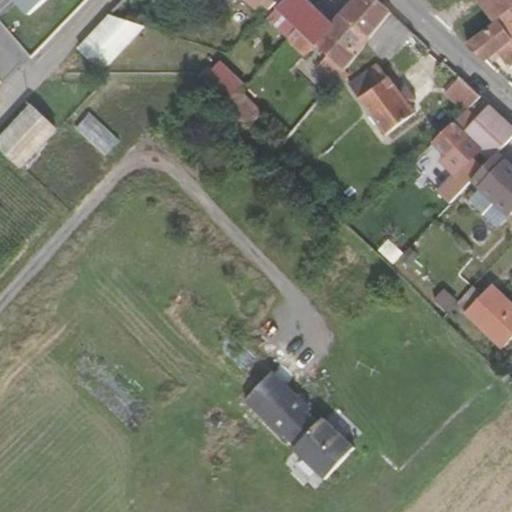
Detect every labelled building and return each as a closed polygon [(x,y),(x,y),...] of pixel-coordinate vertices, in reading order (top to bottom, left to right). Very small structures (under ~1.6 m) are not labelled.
[(17,0),(30,14),(46,0),(17,0)] [(255,0),(270,11),(280,0),(255,0)] [(316,45),(319,47),(337,26),(336,25),(334,22),(309,0),(289,0),(280,8),(279,9),(299,28),(316,45)] [(337,26),(319,47),(345,71),(366,45),(392,14),(391,12),(377,0),(358,0),(359,0),(354,6),(344,16),(341,15),(334,22),(336,25),(337,26)] [(511,0),(479,0),(496,22),(511,10),(511,0)] [(511,10),(496,22),(467,43),(472,48),(487,62),(500,52),(508,63),(511,60),(511,10)] [(397,55),(415,35),(392,14),(366,45),(383,60),(391,50),(397,55)] [(105,66),(143,27),(112,17),(86,45),(84,47),(103,65),(105,66)] [(316,45),(299,28),(295,33),(287,41),(305,57),(316,45)] [(358,98),(386,135),(417,114),(411,105),(417,100),(405,84),(399,90),(390,78),(387,79),(377,65),(350,83),(358,98)] [(207,80),(206,83),(219,94),(228,104),(242,89),(245,85),(222,66),(207,80)] [(455,100),(465,111),(466,110),(481,97),(466,82),(463,80),(455,87),(460,94),(455,100)] [(263,112),(242,89),(228,104),(234,109),(248,124),(263,112)] [(59,131),(31,104),(1,137),(0,137),(0,148),(23,170),(59,131)] [(491,106),(478,120),(474,125),(467,132),(472,138),(470,141),(480,152),(491,161),(511,139),(511,124),(495,110),(491,106)] [(478,120),(466,110),(465,111),(462,114),(474,125),(478,120)] [(288,140),(263,112),(248,124),(276,153),(288,140)] [(78,129),(109,152),(121,137),(89,114),(78,129)] [(457,177),(480,152),(470,141),(472,138),(467,132),(474,125),(462,114),(432,144),(445,157),(442,162),(457,177)] [(474,181),(510,215),(511,213),(511,164),(501,153),(474,181)] [(484,295),(474,287),(457,305),(504,348),(511,340),(511,305),(493,287),(484,295)] [(244,395),(265,417),(294,388),(273,367),(244,395)] [(322,476),(353,446),(322,415),(318,419),(307,408),(310,404),(294,388),(265,417),(282,433),(283,431),(294,443),(292,445),(322,476)]
